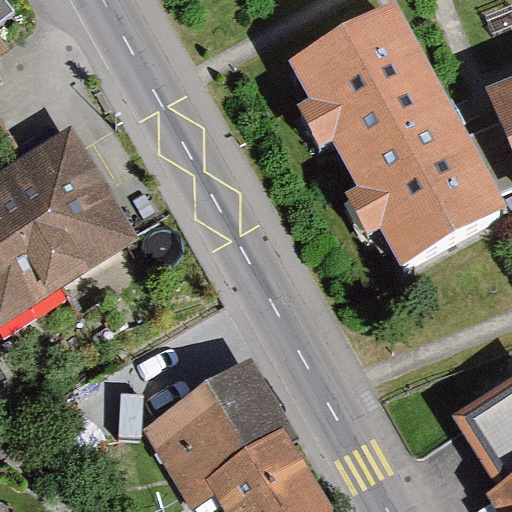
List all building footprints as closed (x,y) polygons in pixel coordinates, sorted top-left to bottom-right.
[(384,39),(285,91),(391,288),(489,236),(384,39)] [(511,101),(470,118),(511,224),(511,101)] [(67,154),(0,190),(0,332),(126,264),(67,154)] [(299,511),(230,387),(144,435),(187,511),(202,511),(206,510),(206,511),(299,511)] [(511,511),(511,406),(435,456),(472,511),(511,511)]
